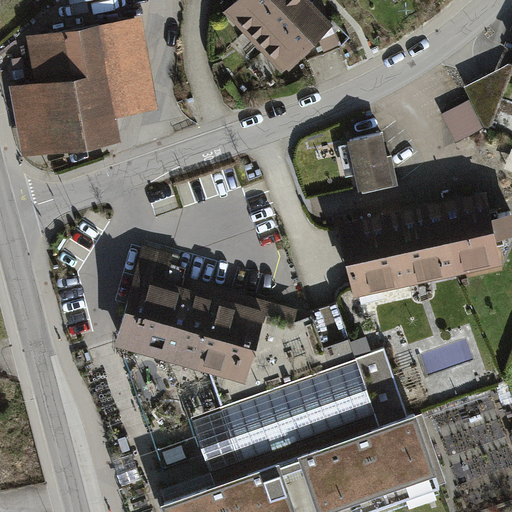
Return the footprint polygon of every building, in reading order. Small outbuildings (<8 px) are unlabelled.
[(336,18),(317,0),(237,0),(225,12),(283,70),(336,18)] [(159,101),(144,11),(27,31),(35,79),(12,83),(23,151),(125,134),(121,108),(159,101)] [(459,139),(489,124),(475,95),(445,109),(459,139)] [(385,129),(350,137),(360,186),(396,179),(385,129)] [(489,184),(342,215),(358,292),(505,262),(489,184)] [(312,313),(295,318),(166,282),(174,255),(144,246),(119,335),(211,361),(209,367),(240,457),(210,468),(215,481),(164,499),(168,511),(295,511),(281,470),(305,462),(322,511),(349,511),(440,481),(416,410),(408,413),(385,346),(330,364),(312,313)] [(152,487),(209,476),(197,419),(148,429),(149,435),(142,436),(152,487)]
